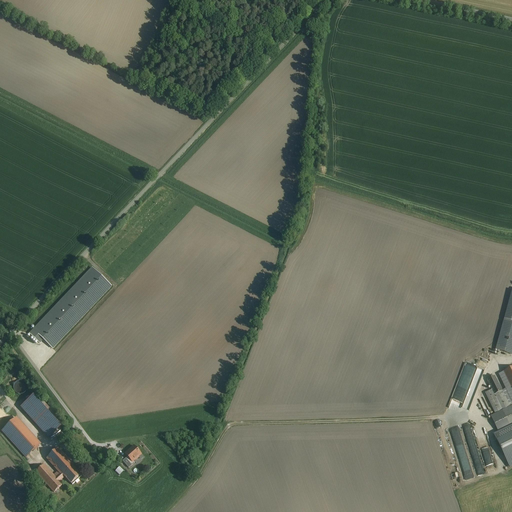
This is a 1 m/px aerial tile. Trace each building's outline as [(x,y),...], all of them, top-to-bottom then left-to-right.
[(112,287),(92,268),(30,334),(40,344),(44,340),(53,348),(112,287)] [(495,351),(507,354),(511,334),(511,290),(495,351)] [(486,368),(488,360),(481,357),(478,365),(486,368)] [(471,410),(483,369),(477,367),(469,394),(470,394),(468,401),(465,409),(471,410)] [(511,367),(503,372),(509,385),(511,391),(511,367)] [(502,410),(510,406),(501,389),(494,374),(486,377),(492,389),(502,410)] [(21,379),(12,386),(19,394),(28,388),(21,379)] [(510,406),(511,405),(511,391),(509,385),(501,389),(510,406)] [(494,413),(502,410),(492,389),(484,392),(494,413)] [(33,394),(18,407),(46,438),(61,425),(33,394)] [(511,424),(511,405),(510,406),(502,410),(494,413),(489,416),(497,432),(511,424)] [(39,446),(15,418),(0,431),(24,459),(39,446)] [(511,468),(511,424),(497,432),(494,433),(511,469),(511,468)] [(134,446),(126,454),(128,457),(132,462),(133,461),(135,459),(136,460),(138,458),(138,457),(141,454),(134,446)] [(56,451),(47,460),(57,470),(64,478),(71,485),(80,476),(56,451)] [(132,462),(128,457),(126,459),(130,464),(127,466),(129,468),(134,463),(133,461),(132,462)] [(478,475),(483,473),(479,461),(473,463),(478,475)] [(52,475),(44,466),(36,473),(55,493),(62,486),(59,482),(52,475)] [(52,475),(59,482),(64,478),(57,470),(52,475)] [(463,475),(465,482),(474,479),(472,473),(463,475)]
